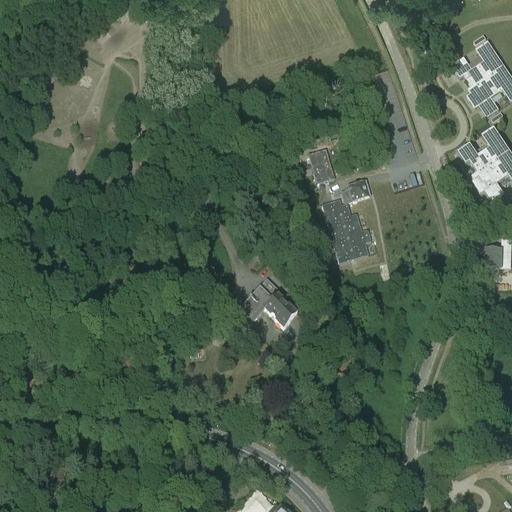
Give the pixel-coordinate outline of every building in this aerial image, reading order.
[(483,39),(473,45),(475,49),(485,42),(483,39)] [(479,109),(481,112),(487,121),(499,113),(499,112),(491,101),(502,93),(510,105),(511,103),(511,80),(487,44),(475,53),(483,65),(472,73),(464,61),(451,69),(460,81),(464,79),(471,90),(467,93),(470,97),(466,100),(475,112),(479,109)] [(491,122),(493,126),(503,119),(501,115),(491,122)] [(511,158),(494,132),(482,140),(490,152),(479,160),(471,148),(458,156),(467,169),(471,166),(478,178),(472,182),(475,186),(473,187),(481,199),(485,197),(493,209),(506,200),(498,188),(509,180),(511,184),(511,158)] [(325,152),(307,158),(315,186),(316,187),(333,182),(333,181),(325,152)] [(362,187),(362,185),(346,189),(347,193),(340,195),(343,208),(347,207),(352,205),(353,205),(356,205),(357,202),(369,199),(366,186),(362,187)] [(339,202),(321,207),(328,231),(322,233),(325,244),(332,242),(338,266),(368,258),(365,246),(370,245),(367,233),(361,235),(356,217),(350,218),(347,207),(343,208),(341,208),(339,202)] [(502,243),(502,252),(484,252),(483,272),(502,272),(511,272),(511,243),(502,243)] [(281,296),(267,283),(238,315),(235,313),(234,315),(236,317),(249,329),(263,314),(283,332),(296,317),(277,299),(281,296)] [(373,396),(365,395),(365,404),(373,405),(373,396)] [(511,468),(511,461),(500,463),(502,470),(511,468)] [(387,475),(382,474),(380,475),(383,484),(388,480),(387,475)]
